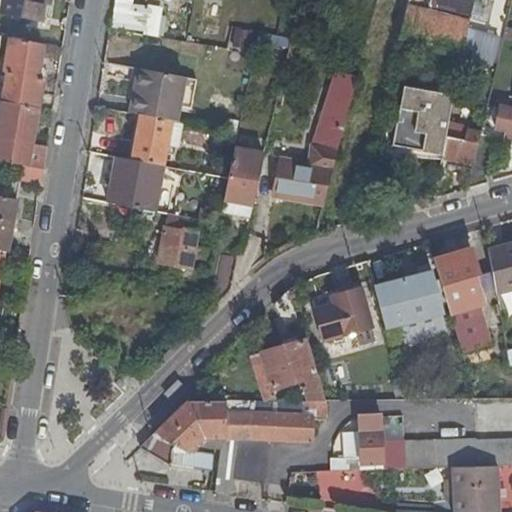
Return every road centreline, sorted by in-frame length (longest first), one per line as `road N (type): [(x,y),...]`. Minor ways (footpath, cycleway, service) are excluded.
road 1 (unclassified): [(55,483),(269,279),(308,260),(511,200)]
road 2 (residential): [(8,488),(24,453),(91,0)]
road 3 (residential): [(55,483),(190,511)]
